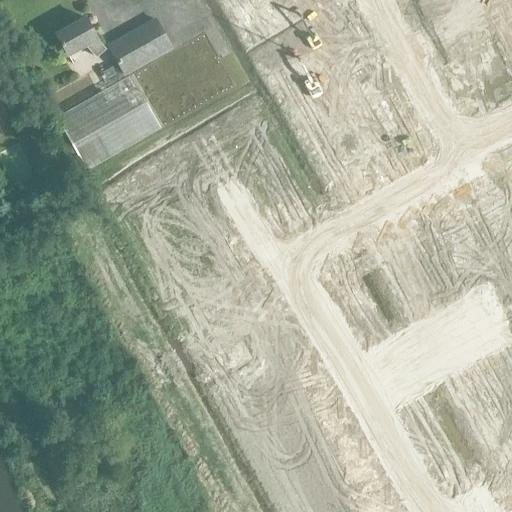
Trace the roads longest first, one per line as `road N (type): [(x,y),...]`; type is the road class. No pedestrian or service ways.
road 1 (residential): [(294,266),(427,511)]
road 2 (residential): [(466,164),(294,266)]
road 3 (residential): [(466,164),(373,0)]
road 4 (residential): [(222,175),(267,260),(294,266)]
